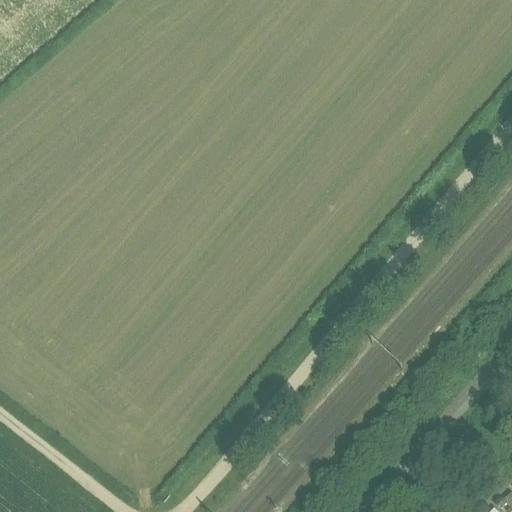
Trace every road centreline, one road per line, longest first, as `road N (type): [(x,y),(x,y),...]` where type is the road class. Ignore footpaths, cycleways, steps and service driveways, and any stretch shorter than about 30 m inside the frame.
road 1 (track): [(511,123),(181,511)]
road 2 (track): [(0,415),(122,511)]
